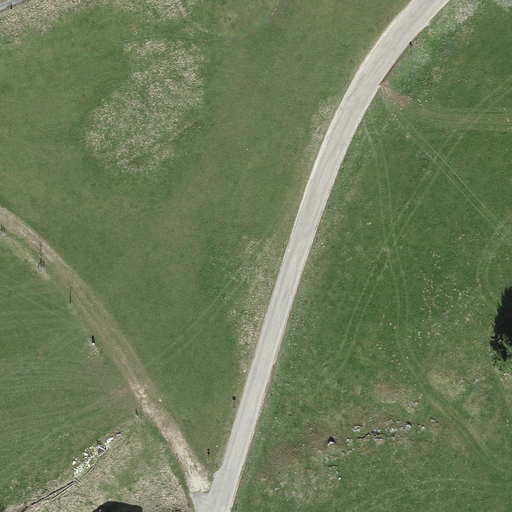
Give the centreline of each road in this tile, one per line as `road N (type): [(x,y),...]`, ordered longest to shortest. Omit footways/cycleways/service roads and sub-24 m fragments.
road 1 (unclassified): [(219,511),(338,137),(375,67),(430,0)]
road 2 (track): [(0,215),(52,252),(100,317),(214,511)]
